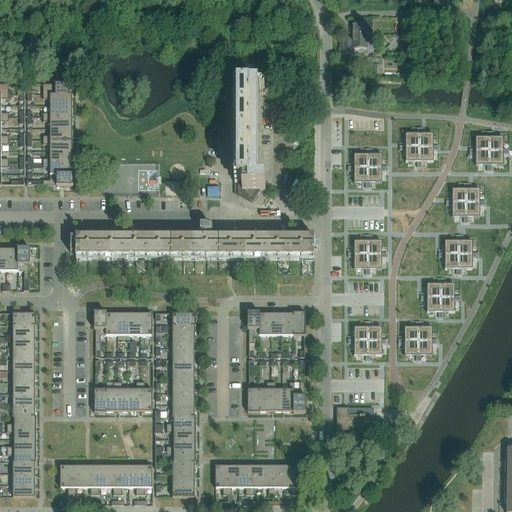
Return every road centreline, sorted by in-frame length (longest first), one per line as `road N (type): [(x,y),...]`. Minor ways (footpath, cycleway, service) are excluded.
road 1 (residential): [(59,217),(324,219)]
road 2 (unclassified): [(324,219),(326,42),(314,0)]
road 3 (unclassified): [(324,511),(324,301)]
road 4 (residential): [(222,412),(228,304),(324,301)]
road 5 (residential): [(69,412),(69,301),(58,302)]
